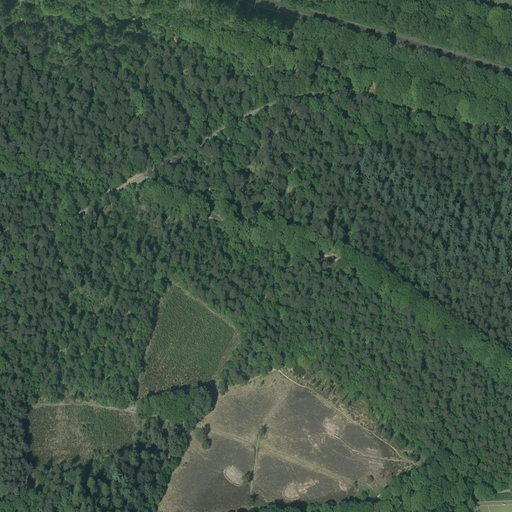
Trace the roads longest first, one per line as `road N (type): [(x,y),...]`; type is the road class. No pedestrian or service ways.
road 1 (unclassified): [(0,264),(213,134),(293,99),(364,100),(511,137)]
road 2 (track): [(21,173),(183,209),(306,249)]
road 3 (track): [(306,249),(262,303),(193,425)]
road 4 (track): [(183,209),(129,411)]
road 5 (track): [(340,263),(511,375)]
road 6 (track): [(0,412),(78,404),(193,425)]
road 7 (track): [(511,490),(368,506)]
road 8 (track): [(277,369),(340,263)]
